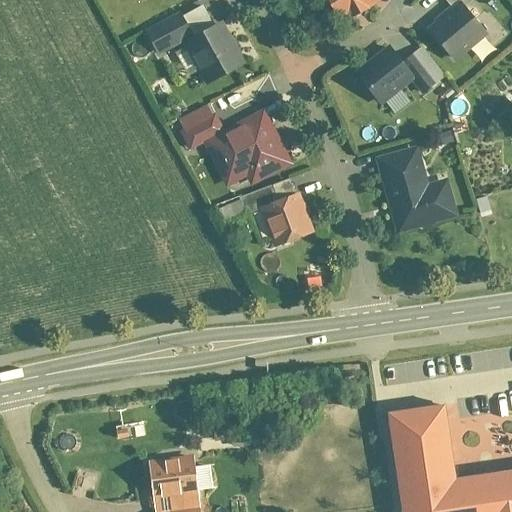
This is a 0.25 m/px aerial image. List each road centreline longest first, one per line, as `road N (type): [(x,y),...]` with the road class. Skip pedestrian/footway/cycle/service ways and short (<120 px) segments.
road 1 (tertiary): [(8,385),(370,329)]
road 2 (residential): [(370,329),(339,184),(254,0)]
road 3 (tertiary): [(370,329),(511,309)]
road 4 (residential): [(55,511),(24,452),(8,385)]
